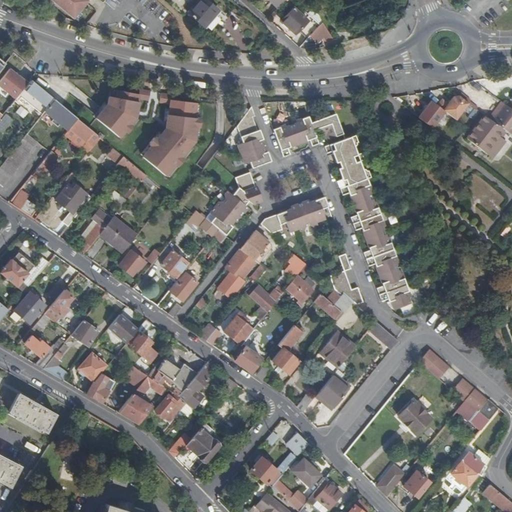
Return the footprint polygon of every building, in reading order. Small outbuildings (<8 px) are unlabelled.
[(100,0),(103,2),(105,0),(51,0),(75,19),(90,1),(89,0),(100,0)] [(219,13),(205,0),(200,0),(188,14),(205,29),(219,13)] [(267,0),(277,9),(286,0),(267,0)] [(282,22),(296,35),(308,23),(293,10),(282,22)] [(0,86),(8,93),(16,100),(30,82),(21,75),(11,68),(0,81),(0,86)] [(39,119),(45,112),(55,99),(32,80),(30,82),(16,100),(39,119)] [(96,118),(120,138),(140,118),(141,101),(150,100),(152,89),(112,83),(108,103),(96,118)] [(144,157),(169,177),(196,143),(199,105),(175,100),(176,94),(161,92),(159,103),(170,105),(166,129),(144,157)] [(456,93),(443,109),(459,120),(471,104),(456,93)] [(45,112),(68,131),(79,118),(55,99),(45,112)] [(432,101),(419,117),(434,128),(447,112),(432,101)] [(23,118),(28,111),(19,106),(14,113),(23,118)] [(500,113),(492,124),(503,133),(509,137),(511,133),(511,111),(505,106),(500,113)] [(246,116),(240,123),(237,128),(243,145),(238,147),(245,166),(250,164),(252,170),(248,172),(249,172),(271,164),(268,154),(265,155),(261,142),(263,141),(260,132),(257,132),(252,119),(254,118),(251,109),(246,115),(246,116)] [(488,120),(492,124),(500,113),(496,109),(488,120)] [(245,115),(241,112),(237,118),(241,121),(245,115)] [(335,116),(315,124),(318,131),(321,140),(324,138),(326,140),(327,142),(342,137),(343,136),(335,116)] [(488,120),(483,117),(466,140),(485,156),(499,138),(501,140),(503,137),(501,136),(503,133),(492,124),(488,120)] [(81,150),(88,156),(102,138),(79,118),(68,131),(64,137),(80,151),(81,150)] [(285,127),(273,132),(282,159),(290,157),(287,150),(286,148),(289,147),(290,149),(307,143),(306,140),(308,139),(309,142),(312,149),(318,146),(313,133),(311,125),(308,119),(296,124),(297,126),(286,130),(285,127)] [(0,168),(0,189),(38,144),(27,136),(0,168)] [(324,149),(327,156),(331,154),(336,152),(337,155),(335,156),(338,164),(348,160),(357,157),(353,146),(357,144),(354,137),(344,141),(344,142),(324,149)] [(499,138),(485,156),(490,159),(503,142),(501,140),(499,138)] [(107,156),(117,164),(123,156),(113,148),(107,156)] [(51,153),(36,173),(43,178),(58,159),(51,153)] [(117,164),(116,168),(139,186),(142,183),(147,176),(123,156),(117,164)] [(340,170),(351,166),(348,160),(338,164),(340,170)] [(382,304),(382,303),(388,301),(391,300),(392,302),(391,303),(394,312),(410,305),(408,300),(411,299),(402,275),(399,276),(395,265),(398,265),(388,239),(386,240),(382,230),(384,229),(375,204),(373,205),(369,194),(371,193),(366,181),(370,180),(367,173),(363,174),(359,163),(351,166),(340,170),(343,179),(346,178),(347,181),(342,183),(337,184),(337,185),(342,198),(349,195),(351,194),(352,197),(350,198),(356,215),(359,214),(359,216),(357,218),(350,220),(355,233),(362,231),(364,230),(365,232),(363,233),(369,250),(371,249),(372,252),(370,253),(363,255),(368,269),(375,267),(377,265),(379,268),(376,269),(382,286),(385,285),(386,287),(383,288),(377,291),(382,304)] [(337,171),(342,183),(347,181),(346,178),(343,179),(340,170),(337,171)] [(253,207),(262,204),(257,189),(255,190),(250,175),(235,181),(239,191),(233,198),(228,194),(225,198),(225,201),(222,205),(219,205),(210,216),(215,220),(211,225),(219,232),(224,237),(226,238),(232,230),(231,228),(235,223),(237,225),(248,210),(245,209),(249,204),(253,207)] [(152,191),(157,185),(147,176),(142,183),(152,191)] [(62,225),(67,229),(92,196),(76,184),(73,189),(67,185),(55,201),(71,212),(62,225)] [(127,199),(135,189),(131,185),(123,195),(127,199)] [(9,202),(19,209),(26,199),(16,192),(9,202)] [(110,200),(121,209),(126,203),(115,194),(110,200)] [(331,220),(331,219),(324,200),(309,206),(308,203),(290,210),(291,212),(276,218),(264,222),(259,228),(270,237),(282,233),(280,228),(285,225),(289,235),(298,232),(299,234),(304,233),(305,230),(309,228),(312,230),(317,228),(316,225),(325,222),(321,212),(327,210),(331,220)] [(199,228),(212,239),(219,232),(211,225),(196,212),(193,216),(185,226),(195,234),(199,228)] [(79,250),(85,254),(100,236),(111,223),(99,213),(92,222),(94,223),(97,226),(84,243),(85,243),(79,250)] [(111,247),(123,256),(137,237),(114,219),(111,223),(100,236),(113,245),(111,247)] [(81,240),(84,243),(97,226),(94,223),(81,240)] [(218,244),(224,237),(219,232),(212,239),(213,240),(218,244)] [(241,251),(256,264),(258,265),(270,250),(270,246),(255,233),(241,251)] [(241,251),(226,270),(228,271),(241,282),(256,264),(241,251)] [(140,272),(146,265),(131,253),(118,270),(131,280),(138,270),(140,272)] [(149,264),(152,267),(161,256),(158,253),(149,264)] [(179,282),(184,275),(190,268),(172,254),(161,267),(176,280),(177,279),(179,282)] [(33,276),(36,279),(48,265),(42,260),(35,269),(19,255),(12,263),(11,262),(0,274),(0,275),(17,289),(27,278),(32,272),(33,276)] [(350,271),(345,256),(338,259),(343,273),(344,273),(344,274),(350,271)] [(305,267),(293,257),(288,263),(290,265),(284,273),(294,281),(297,278),(305,267)] [(250,280),(254,284),(265,271),(260,267),(250,280)] [(241,282),(228,271),(215,288),(231,299),(243,283),(241,282)] [(353,304),(356,307),(363,304),(357,289),(351,292),(344,274),(344,273),(343,273),(329,279),(334,291),(336,293),(341,298),(343,296),(353,304)] [(179,282),(169,294),(182,304),(197,286),(184,275),(179,282)] [(297,278),(294,281),(286,291),(302,306),(313,293),(297,278)] [(50,298),(56,303),(65,292),(66,291),(60,286),(50,298)] [(267,315),(274,307),(284,294),(277,289),(270,298),(258,288),(249,298),(261,310),(267,315)] [(56,303),(44,317),(56,326),(67,312),(65,310),(73,299),(65,292),(56,303)] [(328,303),(333,307),(341,298),(336,293),(328,303)] [(45,308),(29,295),(14,313),(29,326),(45,308)] [(343,316),(353,304),(343,296),(341,298),(333,307),(343,316)] [(314,304),(337,323),(343,316),(333,307),(328,303),(320,297),(314,304)] [(202,301),(196,307),(201,311),(206,304),(202,301)] [(168,314),(174,318),(182,307),(176,304),(168,314)] [(258,314),(264,319),(267,315),(261,310),(258,314)] [(119,317),(108,330),(126,345),(137,332),(119,317)] [(224,334),(241,348),(253,332),(242,323),(237,319),(237,318),(224,334)] [(142,337),(151,326),(146,322),(137,332),(140,335),(130,348),(141,357),(151,344),(142,337)] [(390,349),(398,341),(376,322),(370,331),(390,349)] [(84,323),(72,337),(88,349),(99,334),(84,323)] [(206,341),(216,329),(208,324),(199,336),(206,341)] [(299,332),(294,328),(293,328),(278,347),(282,351),(272,363),(289,377),(299,364),(286,354),(303,332),(301,330),(299,332)] [(206,341),(213,346),(222,334),(216,329),(206,341)] [(137,332),(126,345),(130,348),(140,335),(137,332)] [(24,344),(41,358),(52,347),(43,340),(40,342),(32,335),(24,344)] [(339,369),(355,350),(336,335),(326,347),(329,350),(324,357),(339,369)] [(41,358),(36,364),(43,369),(57,353),(64,343),(60,338),(55,345),(54,344),(52,347),(41,358)] [(329,350),(326,347),(320,354),(324,357),(329,350)] [(236,361),(253,373),(261,361),(258,359),(260,355),(258,354),(256,357),(245,349),(236,361)] [(450,369),(430,352),(421,363),(428,369),(426,372),(438,383),(450,369)] [(57,353),(43,369),(63,381),(68,377),(57,369),(62,364),(59,361),(62,357),(57,353)] [(106,367),(92,355),(78,371),(93,384),(106,367)] [(178,399),(197,376),(183,366),(179,372),(165,362),(157,372),(159,373),(158,374),(153,382),(160,387),(165,382),(169,385),(168,387),(174,391),(172,395),(178,399)] [(206,380),(214,370),(207,365),(197,376),(178,399),(185,405),(192,412),(203,398),(197,393),(207,381),(206,380)] [(257,376),(264,380),(270,372),(264,367),(257,376)] [(147,378),(135,370),(128,378),(140,387),(147,379),(147,378)] [(147,378),(147,379),(153,382),(158,374),(153,371),(147,378)] [(344,376),(338,371),(334,375),(341,380),(344,376)] [(341,380),(334,375),(333,377),(332,377),(349,391),(351,388),(341,380)] [(317,396),(334,410),(349,391),(332,377),(328,383),(317,396)] [(140,387),(136,392),(143,398),(150,389),(161,397),(166,391),(160,387),(153,382),(147,379),(140,387)] [(229,395),(236,386),(229,381),(220,391),(227,397),(229,395)] [(487,402),(463,381),(451,394),(463,405),(466,402),(478,412),(487,402)] [(94,385),(87,394),(103,404),(109,393),(94,385)] [(303,412),(313,399),(306,394),(297,407),(303,412)] [(177,415),(185,405),(178,399),(172,395),(169,399),(168,398),(155,413),(163,420),(167,417),(172,421),(177,415)] [(236,401),(229,395),(227,397),(220,406),(227,412),(236,401)] [(334,410),(317,396),(315,399),(332,412),(334,410)] [(45,435),(55,417),(18,397),(8,414),(15,418),(14,421),(37,433),(38,431),(45,435)] [(132,397),(119,412),(138,425),(152,409),(132,397)] [(478,412),(489,422),(498,411),(487,401),(487,402),(478,412)] [(457,413),(469,423),(478,412),(466,402),(463,405),(457,413)] [(431,421),(414,403),(398,419),(416,436),(431,421)] [(188,419),(193,413),(192,412),(185,405),(177,415),(181,418),(183,415),(188,419)] [(469,423),(480,433),(489,422),(478,412),(469,423)] [(169,425),(172,421),(167,417),(163,420),(169,425)] [(204,425),(190,441),(185,447),(206,464),(219,448),(208,438),(213,432),(204,425)] [(309,446),(298,435),(286,446),(295,455),(290,461),(293,464),(309,446)] [(184,436),(169,452),(175,458),(185,447),(190,441),(184,436)] [(473,458),(486,468),(490,461),(478,452),(473,458)] [(478,476),(481,478),(486,468),(473,458),(469,454),(451,476),(467,490),(478,476)] [(0,484),(10,490),(20,469),(0,459),(0,484)] [(278,482),(282,476),(262,459),(251,473),(266,486),(267,486),(271,489),(274,487),(278,482)] [(307,464),(304,461),(294,471),(310,486),(319,475),(312,469),(307,464)] [(377,485),(387,495),(404,473),(394,464),(377,485)] [(412,491),(410,493),(417,500),(430,484),(417,473),(406,486),(412,491)] [(286,490),(278,482),(274,487),(280,493),(282,496),(286,490)] [(341,495),(325,482),(308,503),(308,504),(313,507),(316,504),(314,502),(316,500),(328,511),(341,495)] [(483,495),(501,510),(508,502),(489,486),(483,495)] [(274,487),(271,489),(270,491),(275,497),(280,493),(274,487)] [(308,504),(308,503),(298,492),(289,503),(297,511),(300,511),(301,511),(308,504)] [(287,511),(266,495),(253,510),(255,511),(287,511)] [(511,511),(511,505),(508,502),(501,510),(503,511),(511,511)]
